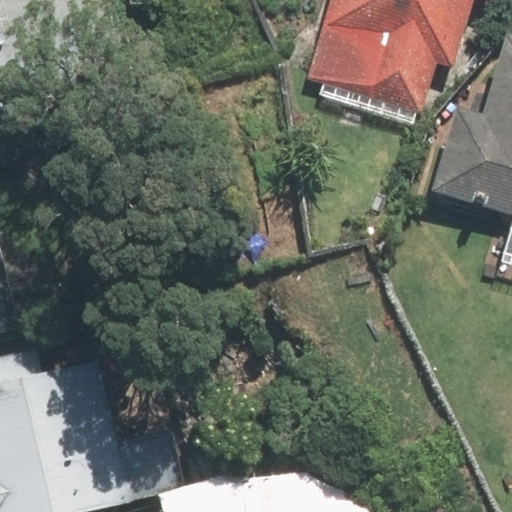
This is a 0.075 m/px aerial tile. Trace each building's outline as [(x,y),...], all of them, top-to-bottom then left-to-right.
[(0,0),(0,131),(43,133),(44,117),(134,120),(138,0),(0,0)] [(466,67),(489,0),(341,0),(314,78),(428,119),(449,61),(466,67)] [(511,52),(497,102),(474,95),(444,189),(511,209),(511,52)] [(6,251),(0,225),(0,326),(35,318),(19,248),(6,251)] [(141,435),(114,348),(61,365),(55,344),(0,361),(0,511),(70,511),(198,472),(183,422),(141,435)] [(201,511),(199,504),(175,511),(329,511),(321,487),(245,511),(201,511)]
